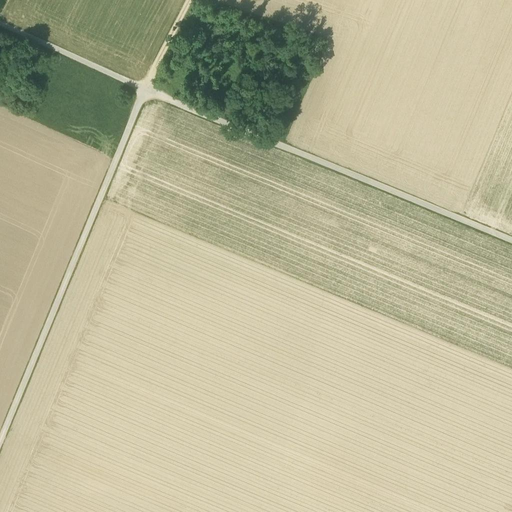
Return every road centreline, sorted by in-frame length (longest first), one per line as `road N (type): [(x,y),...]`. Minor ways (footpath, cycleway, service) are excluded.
road 1 (track): [(511,239),(0,21)]
road 2 (unclassified): [(0,441),(144,87),(189,0)]
